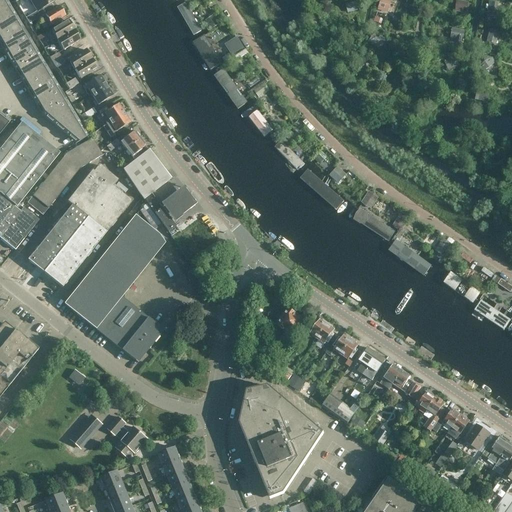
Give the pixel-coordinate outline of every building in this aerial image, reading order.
[(42,59),(6,0),(0,0),(0,44),(42,115),(46,118),(76,144),(88,137),(63,94),(58,86),(52,76),(42,59)] [(30,0),(37,12),(25,19),(26,20),(29,25),(57,8),(51,0),(30,0)] [(353,14),(355,1),(347,0),(343,0),(342,13),(353,14)] [(392,3),(383,0),(377,0),(375,10),(388,14),(392,3)] [(464,1),(459,0),(447,0),(446,9),(463,12),(464,1)] [(486,20),(496,21),(498,2),(488,1),(486,20)] [(185,4),(177,8),(193,36),(201,31),(185,4)] [(44,21),(47,25),(48,28),(55,24),(56,24),(62,21),(60,19),(65,16),(59,7),(45,16),(47,19),(44,21)] [(212,28),(220,23),(214,15),(206,20),(212,28)] [(51,32),(57,42),(74,31),(68,22),(51,32)] [(465,30),(453,29),(451,42),(464,43),(465,30)] [(74,31),(57,42),(63,51),(80,41),(74,31)] [(499,31),(488,31),(488,44),(499,44),(499,31)] [(373,35),(369,42),(378,48),(384,47),(388,40),(381,36),(379,39),(373,35)] [(205,38),(196,44),(212,70),(221,64),(205,38)] [(236,38),(227,44),(234,54),(243,49),(236,38)] [(69,61),(75,71),(92,60),(86,51),(69,61)] [(443,71),(454,59),(445,51),(434,63),(443,71)] [(53,64),(61,59),(58,54),(50,59),(53,64)] [(491,56),(477,55),(476,68),(490,69),(491,56)] [(56,69),(65,64),(61,59),(53,64),(56,69)] [(92,60),(75,71),(80,80),(97,70),(92,60)] [(223,70),(214,77),(238,109),(247,103),(223,70)] [(85,86),(92,96),(107,86),(100,76),(85,86)] [(75,79),(66,85),(69,90),(78,85),(75,79)] [(107,86),(92,96),(98,106),(113,97),(107,86)] [(118,105),(108,111),(106,107),(96,113),(92,117),(94,121),(98,118),(101,123),(104,121),(107,125),(124,114),(118,105)] [(92,117),(96,113),(93,108),(84,114),(88,119),(92,117)] [(258,112),(249,118),(264,137),(273,131),(258,112)] [(0,134),(10,122),(0,113),(0,134)] [(124,114),(107,125),(110,130),(107,132),(110,137),(116,133),(130,123),(124,114)] [(21,123),(0,149),(0,230),(20,206),(19,205),(60,154),(21,123)] [(134,132),(120,143),(117,139),(106,147),(110,152),(121,144),(126,150),(140,139),(134,132)] [(66,154),(52,172),(48,170),(45,174),(48,176),(27,203),(42,216),(79,169),(102,155),(92,138),(66,154)] [(140,139),(126,150),(134,161),(147,151),(144,147),(145,146),(140,139)] [(307,163),(283,141),(278,147),(301,169),(307,163)] [(147,151),(134,161),(134,162),(123,170),(144,200),(171,179),(149,151),(148,151),(147,151)] [(86,218),(87,219),(113,188),(118,181),(99,166),(94,172),(92,171),(66,202),(71,206),(86,218)] [(337,182),(344,175),(339,170),(331,177),(337,182)] [(353,211),(353,209),(353,208),(353,207),(352,207),(352,206),(351,206),(351,205),(333,190),(319,179),(312,173),(311,172),(310,172),(309,172),(308,173),(307,173),(306,174),(306,175),(305,176),(305,177),(306,179),(309,181),(319,190),(345,212),(346,213),(347,213),(348,214),(349,214),(350,213),(352,212),(353,211)] [(185,184),(161,202),(175,220),(199,203),(185,184)] [(67,242),(42,273),(62,288),(131,202),(113,188),(87,219),(86,218),(67,242)] [(363,204),(374,208),(379,194),(368,190),(363,204)] [(39,221),(20,206),(0,230),(0,238),(15,251),(39,221)] [(71,206),(47,236),(49,238),(54,232),(67,242),(86,218),(71,206)] [(154,214),(168,233),(176,227),(162,208),(154,214)] [(367,214),(360,210),(354,220),(360,224),(361,222),(389,240),(393,234),(366,215),(367,214)] [(64,304),(95,329),(103,336),(137,363),(163,331),(129,304),(121,297),(164,244),(158,236),(135,217),(64,304)] [(47,236),(27,261),(42,273),(67,242),(54,232),(49,238),(47,236)] [(445,238),(435,253),(442,258),(452,244),(445,238)] [(395,242),(389,250),(424,276),(430,267),(395,242)] [(445,283),(472,301),(478,293),(450,275),(445,283)] [(481,302),(475,311),(504,330),(510,321),(481,302)] [(293,337),(304,321),(288,309),(276,326),(284,331),(283,333),(287,336),(288,334),(293,337)] [(256,323),(268,331),(273,323),(261,315),(256,323)] [(315,322),(310,331),(306,337),(308,338),(310,335),(317,340),(327,324),(320,320),(317,324),(315,322)] [(0,396),(36,352),(2,324),(0,327),(0,396)] [(335,329),(327,324),(317,340),(322,343),(320,346),(322,348),(324,349),(334,335),(332,334),(335,329)] [(339,339),(333,347),(331,345),(325,354),(330,357),(330,356),(337,361),(340,356),(351,341),(344,336),(341,340),(339,339)] [(358,346),(351,341),(340,356),(348,361),(349,358),(351,360),(357,351),(355,350),(358,346)] [(362,375),(377,354),(368,348),(356,366),(359,368),(357,372),(362,375)] [(281,364),(286,357),(278,351),(273,359),(281,364)] [(385,360),(377,354),(362,375),(368,379),(371,375),(373,377),(385,360)] [(384,379),(386,380),(382,385),(389,390),(393,385),(394,385),(403,372),(393,365),(384,379)] [(76,369),(69,377),(80,385),(86,377),(76,369)] [(283,370),(278,377),(277,379),(286,385),(292,376),(283,370)] [(410,377),(403,372),(394,385),(403,392),(411,381),(409,379),(410,377)] [(294,377),(289,384),(299,391),(304,383),(294,377)] [(421,388),(411,381),(403,392),(405,393),(413,399),(421,388)] [(250,395),(244,424),(273,494),(281,491),(318,435),(267,391),(250,395)] [(420,397),(417,401),(415,404),(416,405),(415,406),(420,409),(421,408),(427,411),(435,398),(427,393),(423,399),(420,397)] [(335,417),(343,404),(330,395),(321,407),(335,417)] [(444,404),(435,398),(427,411),(423,416),(429,420),(424,428),(430,433),(432,430),(442,416),(445,411),(441,408),(444,404)] [(347,425),(355,412),(343,404),(335,417),(347,425)] [(452,410),(446,419),(442,416),(432,430),(437,433),(439,429),(447,435),(449,433),(461,416),(452,410)] [(461,416),(449,433),(448,435),(455,440),(458,435),(459,436),(469,421),(461,416)] [(129,433),(123,428),(126,424),(118,417),(107,430),(115,437),(115,436),(121,442),(115,449),(128,460),(134,454),(135,455),(148,440),(134,428),(129,433)] [(359,433),(364,425),(354,419),(349,427),(359,433)] [(86,424),(71,441),(81,449),(95,432),(86,424)] [(477,426),(466,442),(465,443),(478,451),(489,434),(477,426)] [(374,438),(383,444),(391,434),(382,428),(374,438)] [(495,464),(509,443),(500,437),(494,447),(490,444),(482,455),(495,464)] [(450,457),(458,446),(452,443),(445,453),(450,457)] [(511,445),(509,443),(495,464),(504,471),(510,463),(509,463),(511,458),(511,445)] [(175,449),(158,456),(163,468),(180,461),(175,449)] [(180,461),(163,468),(167,479),(184,472),(180,461)] [(100,479),(105,491),(122,484),(117,472),(100,479)] [(184,472),(167,479),(172,490),(189,483),(184,472)] [(442,476),(436,486),(452,497),(459,488),(442,476)] [(415,511),(422,502),(409,492),(412,487),(403,481),(399,486),(389,479),(365,511),(415,511)] [(189,483),(172,490),(177,502),(194,495),(189,483)] [(122,484),(105,491),(110,502),(127,495),(122,484)] [(511,511),(511,497),(507,494),(494,511),(511,511)] [(62,495),(46,502),(50,511),(53,511),(67,507),(62,495)] [(127,495),(110,502),(114,511),(119,511),(132,507),(127,495)] [(194,495),(177,502),(181,511),(184,511),(198,506),(194,495)]
